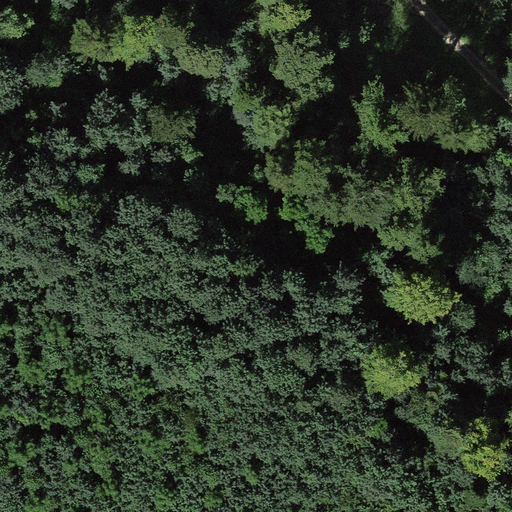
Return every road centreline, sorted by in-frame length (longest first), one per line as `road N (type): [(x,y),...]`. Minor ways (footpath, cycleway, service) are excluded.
road 1 (track): [(511,325),(14,0)]
road 2 (track): [(410,0),(511,111)]
